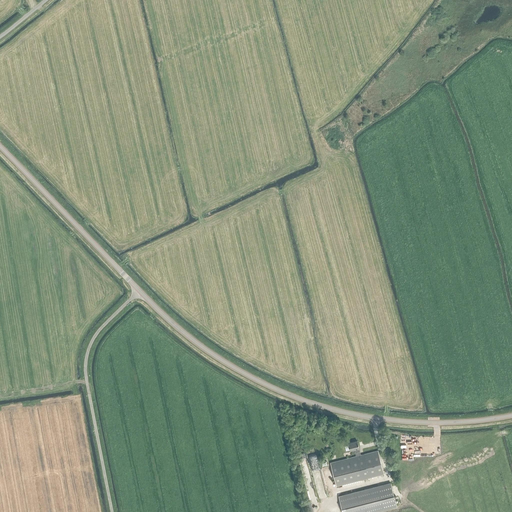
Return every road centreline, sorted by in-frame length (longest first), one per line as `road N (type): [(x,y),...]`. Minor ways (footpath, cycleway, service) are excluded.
road 1 (tertiary): [(511,415),(417,422),(323,407),(212,354),(139,290)]
road 2 (unclassified): [(112,511),(87,356),(139,290)]
road 3 (tertiary): [(139,290),(0,146)]
